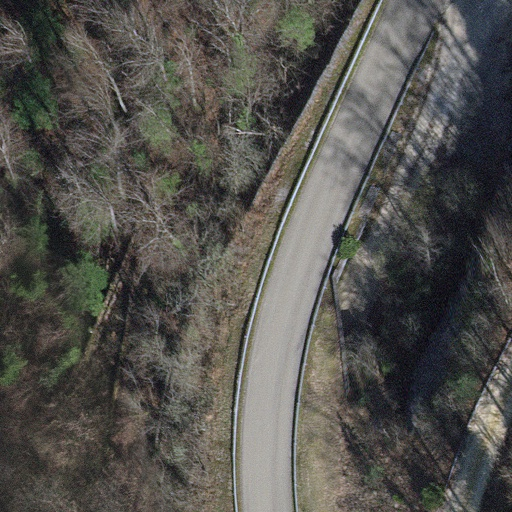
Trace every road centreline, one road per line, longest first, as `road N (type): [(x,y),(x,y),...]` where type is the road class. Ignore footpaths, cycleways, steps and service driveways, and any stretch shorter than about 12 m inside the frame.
road 1 (unclassified): [(413,0),(286,305),(265,432),(264,511)]
road 2 (track): [(459,511),(511,374)]
